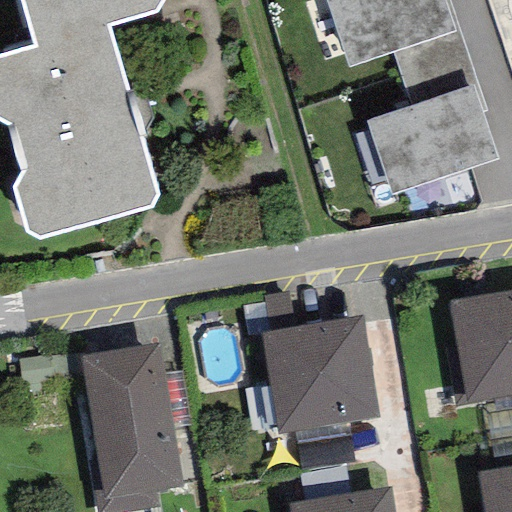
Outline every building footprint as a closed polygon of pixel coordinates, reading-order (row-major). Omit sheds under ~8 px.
[(21,0),(34,48),(0,57),(0,121),(9,126),(23,172),(13,188),(26,232),(38,238),(150,209),(156,197),(108,27),(156,13),(163,1),(162,0),(21,0)] [(392,52),(454,32),(443,0),(324,0),(347,68),(392,52)] [(449,0),(443,0),(454,32),(392,52),(410,107),(472,86),(481,113),(486,111),(449,0)] [(410,107),(366,122),(391,195),(497,160),(481,113),(472,86),(410,107)] [(511,290),(448,302),(466,403),(511,395),(511,290)] [(360,316),(262,334),(278,434),(376,418),(360,316)] [(95,511),(131,511),(158,508),(156,491),(181,487),(159,346),(80,358),(101,490),(92,492),(95,511)] [(511,511),(511,466),(477,472),(482,511),(511,511)] [(392,511),(389,490),(290,506),(290,511),(392,511)]
